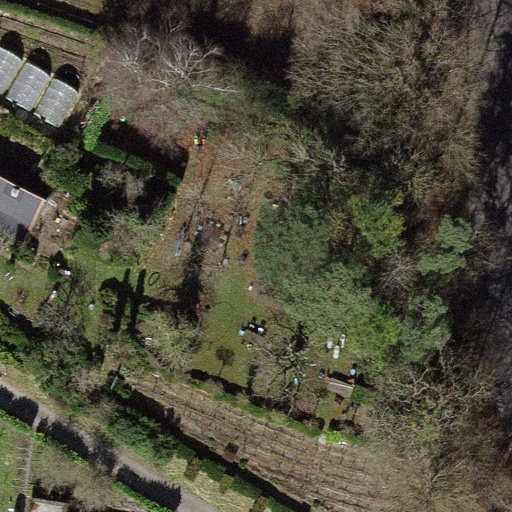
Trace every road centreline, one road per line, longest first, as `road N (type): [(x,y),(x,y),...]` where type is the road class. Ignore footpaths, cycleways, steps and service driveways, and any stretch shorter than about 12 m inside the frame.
road 1 (unclassified): [(511,304),(503,257),(508,0)]
road 2 (residential): [(228,511),(0,365)]
